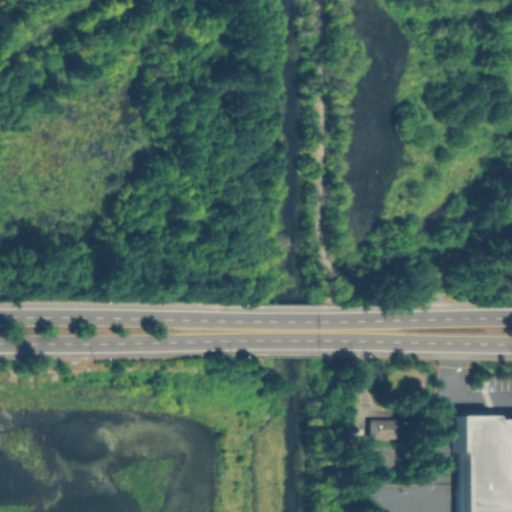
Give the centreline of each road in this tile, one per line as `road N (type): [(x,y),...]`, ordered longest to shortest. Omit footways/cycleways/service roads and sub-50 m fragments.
road 1 (secondary): [(217,320),(0,317)]
road 2 (secondary): [(0,343),(217,341)]
road 3 (secondary): [(217,341),(388,341)]
road 4 (secondary): [(387,320),(217,320)]
road 5 (secondary): [(511,318),(387,320)]
road 6 (secondary): [(388,341),(511,344)]
